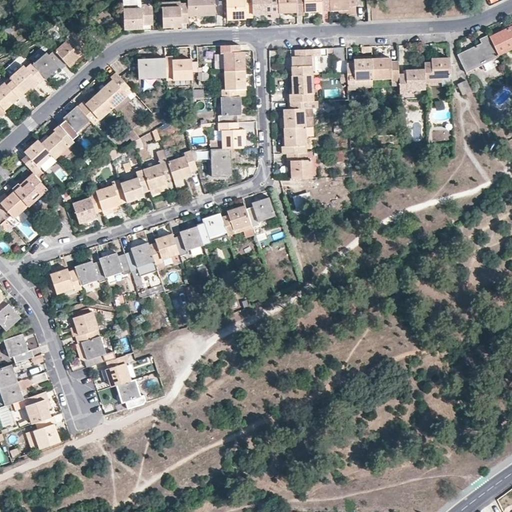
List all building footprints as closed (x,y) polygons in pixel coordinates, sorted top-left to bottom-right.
[(141,8),(141,5),(140,0),(122,1),(122,9),(141,8)] [(186,0),(186,3),(187,16),(215,15),(214,0),(186,0)] [(250,0),(225,0),(226,14),(244,14),(245,17),(251,17),(251,14),(250,0)] [(276,0),(250,0),(251,14),(270,13),(270,17),(277,17),(277,12),(276,0)] [(296,15),(303,15),(303,12),(302,0),(276,0),(277,12),(296,12),(296,15)] [(321,8),(329,7),(328,0),(302,0),(303,12),(322,11),(321,8)] [(328,0),(329,7),(329,10),(339,10),(348,10),(348,6),(355,6),(354,0),(328,0)] [(181,23),(187,23),(187,16),(186,3),(180,3),(180,6),(161,7),(162,27),(181,26),(181,23)] [(152,24),(151,5),(141,5),(141,8),(122,9),(123,28),(141,28),(141,24),(152,24)] [(348,10),(339,10),(339,15),(355,14),(355,6),(348,6),(348,10)] [(511,21),(511,25),(489,36),(498,55),(511,48),(511,20),(511,21)] [(84,46),(72,32),(66,37),(68,39),(54,51),(66,64),(67,66),(81,54),(79,51),(84,46)] [(481,43),(457,54),(466,73),(481,65),(494,59),(499,57),(498,55),(489,36),(488,34),(480,38),(481,43)] [(239,45),(220,45),(220,53),(224,53),(224,71),(243,70),(243,52),(239,52),(239,45)] [(343,60),(343,47),(334,47),(335,60),(343,60)] [(290,49),(291,75),(312,75),(320,74),(319,56),(314,57),(313,48),(290,49)] [(54,51),(54,50),(48,55),(45,52),(32,64),(43,77),(45,79),(59,67),(61,69),(66,64),(54,51)] [(190,72),(190,60),(172,60),(172,56),(164,57),(164,58),(165,77),(165,79),(190,78),(190,72)] [(165,77),(164,58),(137,59),(137,78),(165,77)] [(347,73),(347,82),(354,82),(354,79),(372,78),(371,58),(353,59),(353,62),(346,63),(347,73)] [(371,58),(372,78),(390,78),(390,80),(398,80),(397,74),(397,61),(390,61),(390,58),(371,58)] [(431,78),(450,78),(449,58),(430,58),(431,63),(423,63),(424,69),(424,82),(431,82),(431,78)] [(497,65),(494,59),(481,65),(484,71),(497,65)] [(22,65),(9,77),(22,92),(36,81),(38,82),(43,77),(32,64),(31,63),(25,68),(22,65)] [(398,98),(425,97),(424,82),(424,69),(405,69),(405,74),(397,74),(398,80),(398,98)] [(243,70),(224,71),(225,89),(222,89),(222,97),(239,96),(240,96),(240,88),(244,88),(243,70)] [(132,91),(116,74),(110,79),(113,82),(99,94),(112,109),(132,91)] [(338,74),(322,75),(322,88),(339,87),(338,74)] [(289,94),(289,101),(309,101),(308,93),(312,93),(312,75),(291,75),(292,93),(289,94)] [(9,77),(0,84),(0,106),(3,110),(10,103),(16,97),(19,99),(24,95),(22,92),(9,77)] [(355,88),(372,87),(372,78),(354,79),(354,82),(347,82),(347,90),(355,90),(355,88)] [(465,80),(457,84),(462,93),(470,90),(465,80)] [(93,125),(112,109),(99,94),(86,105),(84,103),(78,108),(90,122),(93,125)] [(239,96),(222,97),(220,97),(220,115),(218,115),(218,123),(237,122),(237,114),(240,114),(239,96)] [(12,105),(19,99),(16,97),(10,103),(12,105)] [(284,127),(305,127),(304,108),(309,108),(309,101),(289,101),(289,108),(283,109),(283,119),(284,127)] [(60,126),(73,141),(78,136),(77,134),(90,122),(78,108),(77,107),(63,119),(65,122),(60,126)] [(237,129),(237,122),(218,123),(218,130),(221,130),(222,137),(222,148),(230,148),(242,148),(241,138),(241,129),(237,129)] [(51,157),(55,160),(69,148),(67,146),(73,141),(60,126),(54,132),(56,134),(42,146),(51,157)] [(281,154),(286,154),(306,152),(305,127),(284,127),(284,137),(285,147),(281,147),(281,154)] [(210,149),(222,148),(222,140),(209,140),(210,149)] [(21,162),(33,176),(39,170),(38,169),(40,167),(51,157),(42,146),(38,141),(24,154),(26,157),(21,162)] [(170,147),(162,149),(165,158),(173,155),(170,147)] [(231,176),(230,148),(222,148),(210,149),(211,176),(231,176)] [(165,158),(162,149),(155,152),(159,164),(141,170),(148,189),(166,184),(164,179),(172,177),(166,162),(165,158)] [(196,169),(190,150),(183,152),(184,156),(166,162),(172,177),(173,181),(191,175),(190,171),(196,169)] [(194,163),(208,162),(207,150),(193,152),(194,163)] [(290,179),(311,178),(310,160),(306,160),(306,152),(286,154),(286,160),(289,161),(290,179)] [(55,160),(51,157),(40,167),(45,173),(57,163),(55,160)] [(148,189),(141,170),(140,166),(134,168),(137,177),(119,183),(124,198),(125,202),(143,196),(141,192),(148,189)] [(48,191),(35,177),(21,189),(19,186),(13,191),(14,192),(27,207),(29,208),(48,191)] [(112,185),(94,191),(95,192),(100,210),(111,206),(118,204),(117,199),(124,198),(119,183),(118,180),(111,182),(112,185)] [(167,189),(166,184),(148,189),(149,194),(167,189)] [(13,219),(27,207),(14,192),(7,198),(0,204),(11,216),(13,219)] [(100,210),(95,192),(89,195),(89,197),(72,203),(79,222),(96,217),(95,215),(101,213),(100,210)] [(69,194),(62,200),(63,204),(71,200),(69,194)] [(292,198),(295,215),(311,213),(307,195),(292,198)] [(250,226),(251,229),(259,227),(257,223),(275,218),(268,199),(251,205),(252,209),(245,211),(250,226)] [(0,214),(5,221),(11,216),(0,204),(0,203),(0,214)] [(101,213),(102,215),(113,212),(111,206),(100,210),(101,213)] [(245,211),(244,207),(226,213),(228,217),(221,219),(226,234),(227,237),(234,235),(233,231),(250,226),(245,211)] [(0,231),(2,229),(5,233),(11,227),(5,221),(0,214),(0,231)] [(221,219),(219,215),(202,221),(203,225),(196,227),(196,228),(202,246),(210,243),(208,240),(226,234),(221,219)] [(234,235),(251,229),(250,226),(233,231),(234,235)] [(173,240),(178,255),(179,259),(187,256),(186,253),(202,247),(202,246),(196,228),(179,234),(180,237),(173,240)] [(148,248),(154,264),(155,267),(162,264),(161,261),(178,255),(173,240),(171,236),(154,242),(156,245),(148,248)] [(124,256),(130,274),(137,272),(136,269),(154,264),(148,248),(147,244),(130,250),(131,254),(124,256)] [(123,277),(130,274),(124,256),(117,258),(116,255),(99,260),(100,265),(105,280),(122,274),(123,277)] [(92,263),(74,269),(75,272),(81,288),(98,282),(99,285),(106,283),(105,280),(100,265),(93,267),(92,263)] [(155,267),(154,264),(136,269),(137,272),(139,278),(157,273),(155,267)] [(75,293),(82,290),(81,288),(75,272),(68,275),(67,271),(49,277),(56,296),(74,290),(75,293)] [(137,295),(139,302),(164,294),(162,287),(137,295)] [(0,324),(5,330),(20,317),(7,303),(10,301),(5,296),(4,297),(1,300),(0,300),(0,324)] [(115,307),(118,306),(126,303),(123,296),(112,299),(112,300),(114,307),(115,307)] [(81,341),(100,335),(92,311),(89,312),(88,308),(87,308),(72,312),(74,316),(73,317),(76,326),(79,334),(76,335),(78,342),(81,341)] [(73,337),(76,335),(79,334),(76,326),(70,328),(73,337)] [(127,334),(125,327),(119,329),(121,336),(127,334)] [(22,334),(3,340),(8,357),(12,355),(14,362),(30,356),(32,355),(30,349),(27,350),(22,334)] [(105,353),(100,335),(81,341),(87,359),(84,360),(86,367),(88,366),(104,361),(102,354),(105,353)] [(87,359),(81,341),(78,342),(75,343),(80,358),(84,360),(87,359)] [(32,355),(30,356),(33,364),(42,361),(40,353),(32,355)] [(126,361),(124,355),(107,360),(109,366),(106,368),(109,377),(112,386),(116,385),(129,380),(124,362),(126,361)] [(11,363),(0,367),(0,387),(17,381),(11,363)] [(109,377),(106,368),(100,370),(103,379),(109,377)] [(47,379),(44,372),(29,377),(32,384),(47,379)] [(29,377),(17,381),(20,391),(26,389),(25,387),(32,384),(29,377)] [(134,379),(129,380),(116,385),(121,402),(125,401),(127,408),(145,402),(143,395),(140,396),(134,379)] [(17,381),(0,387),(0,393),(4,405),(22,399),(20,391),(17,381)] [(25,406),(30,423),(33,422),(50,416),(44,399),(47,398),(44,391),(25,398),(27,405),(25,406)] [(33,430),(39,448),(58,441),(53,424),(56,423),(53,415),(50,416),(33,422),(35,429),(33,430)] [(9,450),(11,457),(19,454),(16,447),(9,450)]
